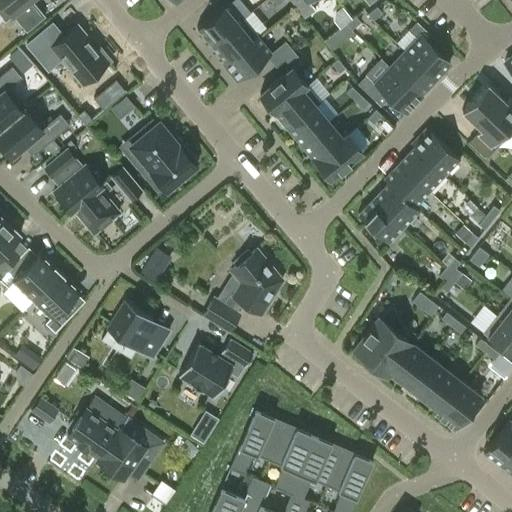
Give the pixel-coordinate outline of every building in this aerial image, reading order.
[(31,0),(0,0),(0,14),(5,20),(12,15),(26,32),(45,16),(31,0)] [(211,44),(243,17),(228,0),(197,26),(211,44)] [(312,3),(315,0),(291,0),(305,17),(316,8),(312,3)] [(368,13),(373,19),(382,11),(377,5),(368,13)] [(346,22),(351,28),(361,21),(356,14),(346,22)] [(225,60),(257,34),(243,17),(211,44),(225,60)] [(405,50),(435,78),(450,62),(439,51),(444,46),(416,20),(408,29),(417,37),(405,50)] [(61,37),(50,23),(26,43),(39,58),(53,46),(82,82),(108,60),(107,59),(110,57),(98,43),(95,46),(77,24),(61,37)] [(236,80),(266,54),(275,64),(293,49),(285,39),(271,51),(257,34),(225,60),(222,63),(236,80)] [(8,54),(23,71),(32,63),(17,46),(8,54)] [(306,84),(291,66),(301,58),(293,49),(275,64),(282,74),(260,93),(274,110),(306,84)] [(435,78),(405,50),(390,66),(420,94),(435,78)] [(345,68),(338,58),(332,63),(339,72),(345,68)] [(0,128),(28,105),(10,84),(21,75),(11,64),(0,73),(0,128)] [(420,94),(390,66),(375,82),(367,74),(358,83),(375,100),(384,90),(406,111),(421,96),(420,94)] [(126,91),(116,79),(93,97),(103,109),(126,91)] [(511,99),(510,98),(506,102),(486,83),(485,84),(474,96),(507,128),(511,122),(511,99)] [(306,84),(274,110),(288,127),(315,104),(317,106),(321,102),(320,100),(306,84)] [(360,93),(352,85),(346,91),(355,99),(360,93)] [(363,108),(369,102),(360,93),(355,99),(363,108)] [(134,104),(126,95),(117,103),(124,112),(134,104)] [(461,110),(481,129),(477,133),(489,145),(490,145),(495,140),(507,128),(474,96),(462,109),(461,110)] [(41,148),(70,124),(60,112),(47,123),(31,103),(28,105),(0,128),(0,140),(1,141),(0,141),(0,143),(7,153),(9,151),(12,154),(32,137),(41,148)] [(302,143),(329,121),(317,106),(315,104),(288,127),(302,143)] [(135,106),(120,116),(127,126),(142,116),(135,106)] [(84,108),(78,113),(86,124),(92,119),(84,108)] [(367,117),(373,122),(381,114),(375,108),(367,117)] [(134,146),(126,152),(157,190),(165,183),(167,186),(198,160),(175,132),(171,136),(158,121),(132,143),(134,146)] [(302,143),(316,160),(343,137),(342,136),(329,121),(302,143)] [(459,157),(430,129),(414,145),(444,174),(459,157)] [(343,137),(316,160),(330,177),(362,150),(347,133),(347,132),(342,136),(343,137)] [(444,174),(414,145),(399,161),(429,189),(444,174)] [(102,183),(85,162),(82,165),(67,147),(45,166),(54,176),(55,175),(61,182),(54,189),(71,209),(73,207),(102,183)] [(414,205),(415,204),(429,189),(399,161),(384,176),(384,177),(388,181),(388,180),(414,205)] [(122,166),(111,175),(131,198),(141,189),(122,166)] [(121,209),(106,191),(113,185),(107,178),(102,183),(73,207),(93,232),(121,209)] [(419,208),(415,204),(414,205),(388,180),(388,181),(373,196),(403,225),(418,209),(419,208)] [(403,225),(373,196),(358,212),(388,241),(403,225)] [(492,218),(500,209),(493,204),(486,213),(492,218)] [(15,222),(5,212),(0,217),(0,274),(19,254),(10,245),(21,234),(12,225),(15,222)] [(485,228),(492,218),(486,213),(478,223),(485,228)] [(478,236),(472,231),(465,241),(471,246),(478,236)] [(478,266),(488,254),(478,246),(469,259),(478,266)] [(214,295),(203,313),(229,329),(240,311),(236,309),(242,299),(261,311),(282,279),(257,247),(250,252),(247,248),(233,260),(236,263),(230,268),(239,280),(226,303),(214,295)] [(32,298),(60,269),(40,251),(28,262),(19,254),(0,274),(0,278),(8,286),(13,280),(32,298)] [(452,270),(455,266),(459,260),(453,255),(446,265),(452,270)] [(152,279),(158,268),(146,261),(140,272),(152,279)] [(447,276),(452,270),(446,265),(438,274),(445,279),(447,276)] [(454,281),(461,271),(455,266),(452,270),(447,276),(454,281)] [(75,308),(67,300),(79,287),(60,269),(32,298),(50,315),(45,320),(54,330),(75,308)] [(447,290),(454,281),(447,276),(445,279),(440,285),(447,290)] [(438,305),(419,290),(412,299),(431,314),(438,305)] [(106,326),(153,355),(167,334),(147,322),(152,315),(125,297),(106,326)] [(511,298),(509,297),(496,314),(511,326),(511,298)] [(450,325),(456,318),(446,310),(441,317),(450,325)] [(511,326),(496,314),(482,331),(511,354),(511,326)] [(388,369),(410,340),(378,315),(352,347),(385,373),(388,369)] [(465,325),(456,318),(450,325),(460,332),(465,325)] [(214,396),(230,370),(238,375),(244,365),(245,365),(254,350),(252,350),(252,351),(230,338),(231,337),(230,336),(218,355),(199,343),(200,342),(199,341),(178,373),(179,374),(180,373),(214,394),(213,395),(214,396)] [(485,351),(490,344),(480,337),(475,344),(485,351)] [(388,369),(405,382),(427,353),(410,340),(388,369)] [(499,351),(490,344),(485,351),(494,358),(499,351)] [(24,365),(31,370),(39,358),(33,353),(24,365)] [(444,366),(427,353),(405,382),(422,395),(444,366)] [(461,380),(444,366),(422,395),(439,408),(436,412),(461,380)] [(144,387),(131,378),(122,391),(136,399),(144,387)] [(479,394),(461,380),(436,412),(454,426),(479,394)] [(40,397),(32,409),(48,420),(56,409),(40,397)] [(86,449),(87,448),(99,456),(125,419),(105,404),(97,415),(85,407),(83,410),(80,408),(68,425),(71,427),(67,433),(78,441),(77,442),(86,449)] [(274,416),(255,407),(229,468),(244,474),(254,451),(269,457),(285,420),(284,420),(282,426),(271,422),(274,416)] [(128,415),(125,419),(99,456),(96,459),(103,464),(102,466),(114,475),(116,473),(123,478),(131,466),(141,472),(155,452),(137,439),(143,429),(127,418),(129,416),(128,415)] [(501,464),(511,449),(511,420),(508,418),(483,450),(501,464)] [(314,433),(296,425),(293,431),(283,427),(285,421),(285,420),(269,457),(284,464),(274,487),(288,493),(314,433)] [(189,434),(203,442),(210,432),(196,423),(189,434)] [(332,441),(314,433),(288,493),(290,494),(290,493),(302,498),(303,497),(312,476),(327,482),(343,446),(342,445),(340,451),(329,447),(332,441)] [(351,457),(341,452),(343,446),(327,482),(342,489),(333,510),(332,511),(333,511),(349,511),(356,497),(373,459),(354,450),(351,457)] [(511,472),(511,449),(501,464),(511,472)] [(270,483),(259,479),(252,476),(244,495),(221,485),(209,511),(256,511),(260,504),(261,505),(262,502),(270,483)] [(303,511),(309,500),(303,497),(302,498),(290,493),(290,494),(282,511),(262,502),(261,505),(260,504),(256,511),(303,511)]
